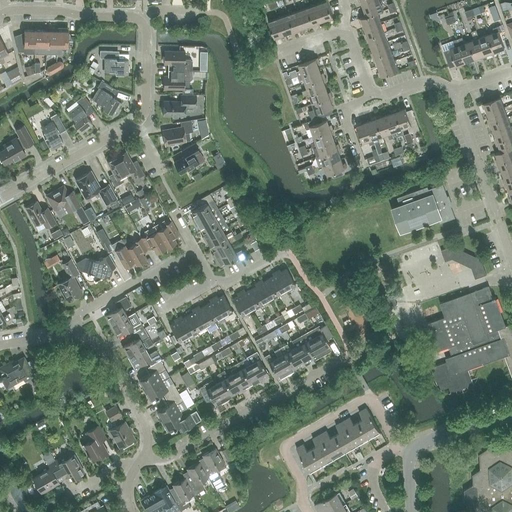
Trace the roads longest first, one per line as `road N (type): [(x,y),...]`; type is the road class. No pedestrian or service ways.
road 1 (residential): [(136,467),(156,463),(348,352)]
road 2 (residential): [(400,444),(370,397),(282,446),(307,511)]
road 3 (residential): [(511,257),(452,94)]
road 4 (residential): [(136,467),(142,418),(99,344),(73,331)]
road 5 (residential): [(0,200),(136,125)]
road 6 (residential): [(73,331),(83,309),(193,248)]
road 7 (residential): [(0,16),(59,10),(140,19)]
